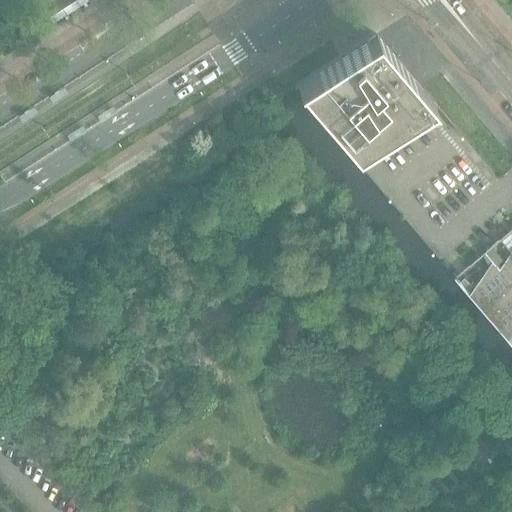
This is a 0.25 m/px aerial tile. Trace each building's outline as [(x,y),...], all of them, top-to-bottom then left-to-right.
[(36,0),(47,16),(72,0),(36,0)] [(369,85),(398,60),(376,34),(297,84),(298,85),(299,84),(338,130),(378,96),(369,85)] [(503,260),(492,246),(485,252),(493,262),(497,266),(503,260)] [(511,252),(500,270),(511,284),(511,252)] [(511,284),(500,270),(497,266),(493,262),(469,296),(485,315),(511,292),(511,284)] [(509,342),(511,337),(511,292),(485,315),(509,342)] [(474,435),(463,445),(478,460),(489,450),(474,435)] [(444,466),(433,476),(448,491),(458,481),(444,466)] [(415,494),(405,505),(412,511),(427,511),(430,509),(415,494)]
